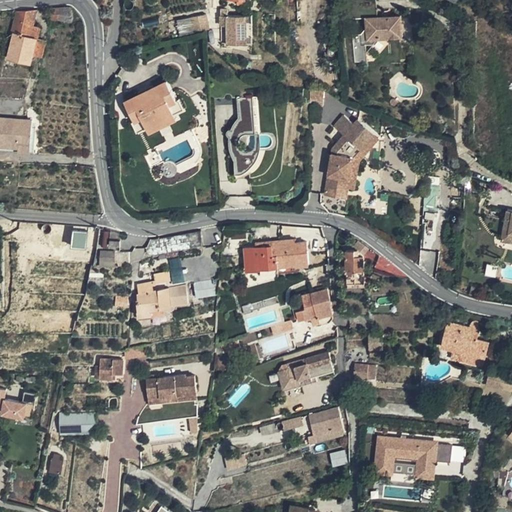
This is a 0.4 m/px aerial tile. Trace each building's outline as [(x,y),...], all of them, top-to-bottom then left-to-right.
[(376,1),(354,3),(355,19),(366,18),(369,18),(369,24),(367,27),(361,34),(352,34),(355,62),(367,62),(366,45),(373,44),(378,38),(403,37),(401,15),(377,17),(376,1)] [(68,8),(50,9),(48,21),(68,20),(68,8)] [(35,10),(15,12),(10,34),(13,34),(30,37),(32,27),(35,10)] [(252,15),(228,15),(224,15),(224,12),(220,13),(221,41),(222,42),(228,42),(228,43),(252,43),(252,15)] [(206,14),(191,17),(194,31),(209,28),(206,14)] [(191,17),(177,20),(180,34),(194,31),(191,17)] [(30,37),(36,38),(38,28),(32,27),(30,37)] [(32,57),(36,38),(30,37),(13,34),(7,60),(30,65),(32,57)] [(36,38),(32,57),(42,58),(46,40),(36,38)] [(140,93),(125,101),(135,121),(142,118),(146,125),(173,111),(170,104),(177,100),(166,80),(152,88),(153,90),(142,96),(140,93)] [(152,83),(137,91),(139,94),(140,93),(142,96),(153,90),(152,88),(153,87),(152,83)] [(324,90),(310,90),(310,105),(322,106),(324,90)] [(253,96),(237,97),(238,117),(234,123),(231,128),(230,130),(228,139),(229,149),(231,155),(234,161),(235,171),(247,170),(249,168),(255,162),(256,159),(259,154),(260,149),(252,149),(251,150),(245,151),(242,149),(240,146),(239,144),(238,141),(240,138),(242,135),(243,134),(247,134),(255,134),(256,133),(253,96)] [(135,121),(132,122),(137,132),(147,127),(149,132),(177,118),(174,113),(184,108),(179,98),(177,100),(170,104),(173,111),(146,125),(142,118),(135,121)] [(333,148),(332,155),(327,183),(338,185),(340,177),(350,178),(348,186),(354,187),(359,159),(379,136),(358,118),(354,123),(344,115),(334,126),(344,134),(333,148)] [(29,155),(31,120),(0,118),(0,150),(19,151),(19,154),(29,155)] [(200,125),(192,129),(199,144),(208,140),(200,125)] [(247,170),(235,171),(235,180),(243,177),(249,174),(247,170)] [(435,220),(439,177),(427,176),(423,219),(435,220)] [(350,178),(340,177),(338,185),(327,183),(325,194),(346,198),(348,186),(350,178)] [(388,193),(376,193),(375,214),(386,215),(388,193)] [(511,210),(507,209),(502,240),(511,242),(511,210)] [(96,228),(87,227),(87,232),(86,249),(95,249),(96,228)] [(71,231),(70,248),(70,257),(86,257),(86,249),(87,232),(71,231)] [(169,270),(171,287),(218,278),(218,231),(148,244),(145,253),(144,263),(140,264),(138,267),(138,272),(169,266),(169,270)] [(123,243),(108,240),(106,245),(122,249),(123,243)] [(255,248),(243,249),(245,271),(257,270),(258,273),(297,269),(297,266),(308,265),(306,243),(294,244),(293,240),(255,243),(255,248)] [(369,250),(358,241),(353,249),(361,258),(369,250)] [(362,285),(361,258),(353,249),(343,249),(345,285),(353,285),(362,285)] [(114,253),(99,253),(98,269),(113,269),(114,253)] [(169,270),(169,266),(138,272),(137,276),(169,270)] [(155,285),(155,287),(169,284),(168,274),(153,277),(155,285)] [(212,283),(184,288),(188,302),(216,296),(212,283)] [(135,298),(154,294),(153,288),(155,287),(155,285),(134,288),(135,298)] [(305,319),(331,315),(329,299),(331,299),(330,291),(301,295),(303,309),(296,310),(298,319),(305,318),(305,319)] [(166,292),(155,294),(158,311),(170,309),(166,292)] [(135,298),(134,298),(137,315),(147,313),(158,311),(155,294),(154,294),(135,298)] [(149,321),(147,313),(137,315),(139,323),(149,321)] [(444,323),(438,348),(450,351),(470,355),(468,364),(480,367),(486,343),(474,341),(477,327),(476,323),(474,321),(470,322),(468,324),(466,328),(444,323)] [(379,342),(378,335),(366,335),(366,343),(379,342)] [(214,352),(213,358),(241,349),(239,342),(234,343),(234,341),(214,347),(214,352)] [(470,355),(450,351),(448,360),(468,364),(470,355)] [(303,377),(302,372),(324,366),(323,364),(324,364),(322,356),(294,364),(295,369),(276,374),(278,381),(283,380),(286,390),(305,384),(303,377)] [(365,366),(351,365),(351,380),(364,380),(365,366)] [(303,377),(325,371),(324,366),(302,372),(303,377)] [(101,369),(100,383),(113,383),(113,379),(122,378),(123,370),(101,369)] [(286,390),(283,380),(278,381),(276,374),(271,376),(276,392),(286,390)] [(197,397),(194,380),(185,381),(185,380),(158,385),(149,386),(145,387),(148,402),(160,400),(160,404),(197,397)] [(3,392),(0,391),(0,405),(2,406),(0,416),(23,419),(23,417),(31,419),(34,395),(22,393),(20,404),(2,402),(3,392)] [(150,411),(198,402),(197,397),(160,404),(160,400),(148,402),(150,411)] [(323,411),(327,428),(343,424),(338,407),(323,411)] [(316,436),(344,429),(343,424),(327,428),(323,411),(311,414),(316,436)] [(97,437),(96,415),(58,417),(59,439),(97,437)] [(296,435),(311,433),(308,416),(281,420),(283,431),(295,429),(296,435)] [(280,435),(278,423),(267,426),(269,437),(280,435)] [(267,426),(246,431),(249,446),(270,441),(269,437),(267,426)] [(375,439),(372,469),(389,471),(390,458),(416,460),(415,474),(423,475),(425,462),(432,462),(448,464),(449,447),(388,442),(389,440),(375,439)] [(347,464),(345,450),(330,452),(332,466),(347,464)] [(53,453),(48,472),(60,474),(64,456),(53,453)] [(423,475),(415,474),(415,478),(431,480),(432,462),(425,462),(423,475)] [(130,511),(176,511),(153,497),(144,509),(136,504),(130,511)]
